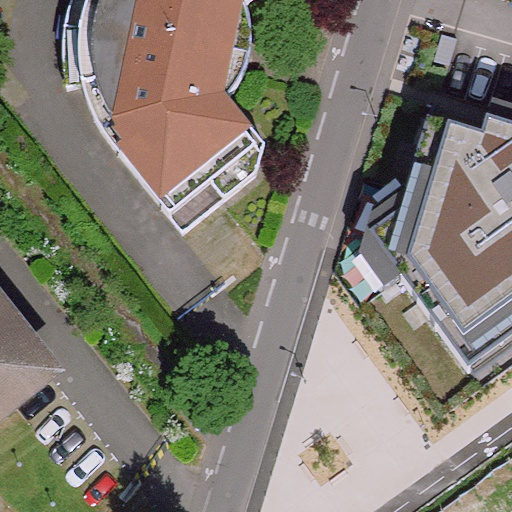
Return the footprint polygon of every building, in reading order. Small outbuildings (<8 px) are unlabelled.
[(110,133),(122,148),(184,227),(188,228),(261,172),(267,151),(233,97),(244,81),(250,72),(215,60),(226,21),(260,31),(261,26),(256,4),(261,0),(81,0),(81,2),(76,31),(75,56),(77,79),(93,79),(95,101),(101,118),(110,133)] [(434,212),(390,245),(421,288),(479,369),(511,345),(511,133),(449,115),(425,200),(434,212)] [(405,300),(421,288),(390,245),(434,212),(425,200),(389,226),(377,262),(405,300)] [(0,402),(34,376),(0,331),(0,402)] [(511,345),(479,369),(486,378),(511,358),(511,345)]
